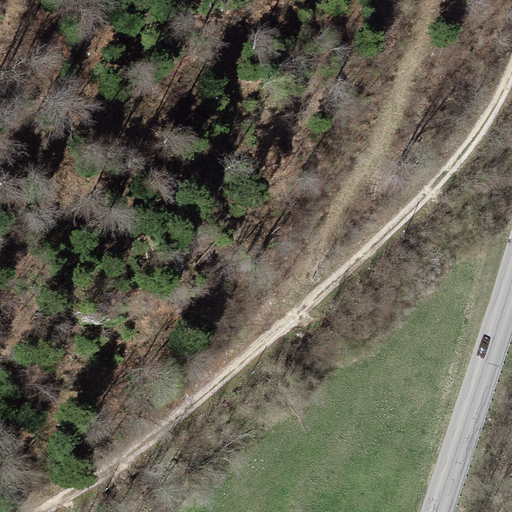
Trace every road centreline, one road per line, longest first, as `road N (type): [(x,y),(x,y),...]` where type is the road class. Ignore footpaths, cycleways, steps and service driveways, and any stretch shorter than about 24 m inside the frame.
road 1 (track): [(511,63),(461,149),(316,296),(189,408),(38,511)]
road 2 (secondary): [(439,511),(511,287)]
